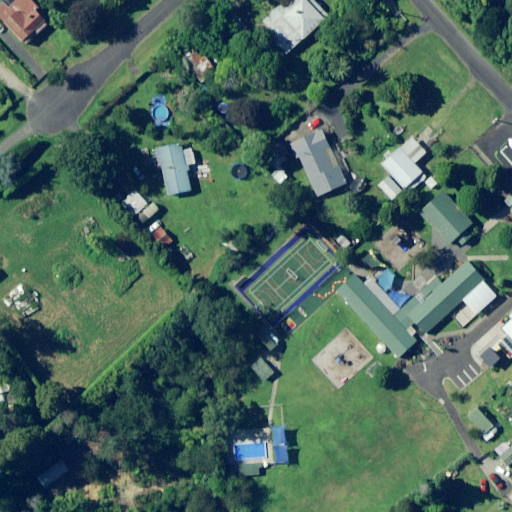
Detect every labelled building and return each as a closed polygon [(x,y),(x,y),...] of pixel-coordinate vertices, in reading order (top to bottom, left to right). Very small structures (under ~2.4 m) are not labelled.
[(37,8),(31,2),(32,0),(16,0),(11,4),(7,0),(6,0),(0,5),(0,18),(22,43),(45,22),(34,10),(37,8)] [(317,0),(316,0),(314,2),(312,0),(293,0),(284,9),(280,5),(262,22),(273,33),(270,36),(286,54),(328,17),(319,7),(322,5),(317,0)] [(234,39),(246,28),(240,21),(227,32),(234,39)] [(333,145),(325,129),(290,146),(296,158),(298,157),(318,197),(346,184),(336,164),(328,147),(333,145)] [(157,162),(160,162),(167,196),(190,191),(180,144),(157,149),(154,149),(157,162)] [(248,151),(230,144),(227,155),(244,161),(248,151)] [(425,177),(399,149),(382,164),(408,193),(425,177)] [(396,182),(367,150),(344,170),(373,202),(396,182)] [(271,159),(263,166),(280,184),(288,176),(271,159)] [(145,191),(140,196),(135,191),(122,202),(135,216),(153,201),(145,191)] [(438,229),(409,196),(385,216),(415,250),(438,229)] [(260,199),(250,198),(249,216),(259,216),(260,199)] [(155,203),(144,213),(149,219),(161,209),(155,203)] [(200,252),(188,239),(181,245),(193,258),(200,252)] [(243,251),(233,241),(225,249),(235,259),(243,251)] [(458,286),(439,265),(375,321),(393,342),(458,286)] [(385,352),(319,277),(300,294),(366,368),(385,352)] [(311,338),(294,319),(256,353),(273,371),(311,338)] [(246,349),(229,330),(218,340),(234,359),(246,349)] [(272,373),(260,359),(251,368),(263,381),(272,373)] [(247,379),(233,363),(219,376),(233,391),(247,379)] [(18,405),(2,406),(3,423),(19,421),(18,405)] [(493,426),(477,408),(468,417),(484,435),(493,426)] [(464,434),(446,415),(434,426),(451,445),(464,434)] [(511,465),(511,445),(499,458),(509,469),(511,465)] [(235,466),(203,467),(203,482),(235,481),(235,466)]
